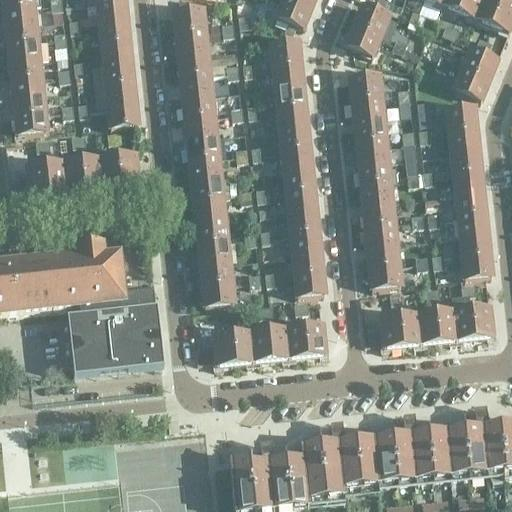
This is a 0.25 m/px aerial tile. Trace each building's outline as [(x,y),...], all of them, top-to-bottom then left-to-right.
[(32,14),(31,4),(33,4),(32,0),(0,0),(0,5),(2,5),(3,17),(32,14)] [(123,8),(122,0),(95,0),(96,11),(123,8)] [(310,16),(316,0),(285,0),(284,5),(310,16)] [(439,15),(445,0),(426,0),(424,6),(432,9),(431,11),(439,15)] [(473,28),(484,0),(445,0),(439,15),(447,18),(448,16),(466,23),(465,25),(473,28)] [(490,33),(501,7),(490,2),(491,0),(484,0),(473,28),(481,32),(482,30),(490,33)] [(381,16),(385,7),(378,4),(375,14),(381,16)] [(302,36),(310,16),(284,5),(276,25),(302,36)] [(387,19),(391,9),(385,7),(381,16),(387,19)] [(507,42),(511,29),(511,11),(501,7),(490,33),(499,37),(498,39),(507,42)] [(125,29),(123,8),(96,11),(99,31),(125,29)] [(36,31),(35,23),(33,23),(32,14),(3,17),(5,29),(2,29),(3,35),(36,31)] [(379,45),(388,25),(361,14),(353,34),(379,45)] [(203,40),(201,18),(173,21),(175,43),(203,40)] [(414,30),(418,20),(412,18),(408,27),(414,30)] [(420,32),(424,23),(418,20),(414,30),(420,32)] [(128,50),(125,29),(99,31),(101,52),(128,50)] [(36,50),(35,40),(37,40),(36,31),(3,35),(3,41),(6,41),(7,52),(36,50)] [(447,43),(451,34),(446,32),(442,41),(447,43)] [(371,65),(379,45),(353,34),(345,54),(371,65)] [(452,46),(456,36),(451,34),(447,43),(452,46)] [(206,61),(203,40),(175,43),(177,64),(206,61)] [(481,57),(484,47),(479,45),(475,55),(481,57)] [(404,55),(406,49),(397,46),(395,51),(404,55)] [(486,59),(490,50),(484,47),(481,57),(486,59)] [(40,67),(39,59),(37,59),(36,50),(7,52),(8,64),(6,65),(6,71),(40,67)] [(130,70),(128,50),(101,52),(103,73),(130,70)] [(299,72),(297,50),(270,53),(272,75),(299,72)] [(401,61),(404,55),(395,51),(392,57),(401,61)] [(488,89),(496,69),(470,58),(461,78),(488,89)] [(208,82),(206,61),(177,64),(180,85),(208,82)] [(448,73),(450,67),(440,63),(438,69),(448,73)] [(39,85),(39,76),(41,76),(40,67),(6,71),(7,77),(10,77),(11,88),(39,85)] [(446,78),(448,73),(438,69),(436,74),(446,78)] [(132,91),(130,70),(103,73),(105,94),(132,91)] [(301,93),(299,72),(272,75),(275,96),(301,93)] [(479,109),(488,89),(461,78),(453,98),(479,109)] [(210,103),(208,82),(180,85),(182,106),(210,103)] [(379,106),(377,84),(349,87),(351,109),(379,106)] [(44,103),(43,94),(40,95),(39,85),(11,88),(12,100),(10,100),(10,106),(44,103)] [(134,112),(132,91),(105,94),(108,115),(134,112)] [(304,114),(301,93),(275,96),(277,117),(304,114)] [(43,121),(42,112),(44,112),(44,103),(10,106),(11,113),(14,112),(15,124),(43,121)] [(212,124),(210,103),(182,106),(184,127),(212,124)] [(381,127),(379,106),(351,109),(353,130),(381,127)] [(137,134),(134,112),(108,115),(110,137),(137,134)] [(306,135),(304,114),(277,117),(279,138),(306,135)] [(475,138),(473,116),(446,119),(449,140),(475,138)] [(47,139),(46,131),(44,131),(43,121),(15,124),(16,138),(14,138),(15,145),(23,144),(23,142),(47,139)] [(214,144),(212,124),(184,127),(186,147),(214,144)] [(384,147),(381,127),(353,130),(356,150),(384,147)] [(308,156),(306,135),(279,138),(281,158),(308,156)] [(478,158),(475,138),(449,140),(451,161),(478,158)] [(217,165),(214,144),(186,147),(188,168),(217,165)] [(386,168),(384,147),(356,150),(358,171),(386,168)] [(310,177),(308,156),(281,158),(283,179),(310,177)] [(480,179),(478,158),(451,161),(453,182),(480,179)] [(137,186),(134,161),(125,162),(125,164),(116,165),(119,194),(133,193),(133,195),(140,194),(139,186),(137,186)] [(119,194),(116,165),(107,166),(107,164),(98,165),(101,199),(107,198),(107,195),(119,194)] [(101,199),(98,165),(89,166),(89,168),(80,169),(83,198),(95,197),(95,199),(101,199)] [(219,186),(217,165),(188,168),(191,189),(219,186)] [(83,198),(80,169),(71,170),(70,168),(62,169),(65,202),(72,202),(71,199),(83,198)] [(388,189),(386,168),(358,171),(360,192),(388,189)] [(65,202),(62,169),(53,170),(54,172),(35,174),(35,172),(25,173),(28,197),(26,198),(27,206),(34,205),(33,203),(59,200),(59,203),(65,202)] [(312,197),(310,177),(283,179),(286,200),(312,197)] [(482,200),(480,179),(453,182),(455,203),(482,200)] [(221,207),(219,186),(191,189),(193,210),(221,207)] [(390,210),(388,189),(360,192),(362,213),(390,210)] [(314,218),(312,197),(286,200),(288,221),(314,218)] [(484,221),(482,200),(455,203),(457,224),(484,221)] [(223,228),(221,207),(193,210),(195,231),(223,228)] [(392,231),(390,210),(362,213),(364,234),(392,231)] [(317,239),(314,218),(288,221),(290,242),(317,239)] [(486,242),(484,221),(457,224),(459,245),(486,242)] [(225,249),(223,228),(195,231),(197,252),(225,249)] [(395,252),(392,231),(364,234),(367,255),(395,252)] [(319,260),(317,239),(290,242),(292,263),(319,260)] [(488,263),(486,242),(459,245),(462,266),(488,263)] [(228,270),(225,249),(197,252),(200,273),(228,270)] [(160,359),(153,299),(153,296),(121,300),(117,263),(102,265),(100,252),(76,255),(77,262),(35,267),(35,264),(30,265),(30,267),(18,269),(13,268),(0,269),(0,322),(80,315),(81,324),(72,325),(77,368),(160,359)] [(397,273),(395,252),(367,255),(369,276),(397,273)] [(321,281),(319,260),(292,263),(294,284),(321,281)] [(490,285),(488,263),(462,266),(464,287),(490,285)] [(230,291),(228,270),(200,273),(202,294),(230,291)] [(399,294),(397,273),(369,276),(371,297),(399,294)] [(323,303),(321,281),(294,284),(297,305),(323,303)] [(232,312),(230,291),(202,294),(204,315),(232,312)] [(491,338),(488,314),(479,315),(479,317),(470,318),(473,346),(487,345),(487,347),(494,346),(493,338),(491,338)] [(473,346),(470,318),(461,319),(461,317),(452,318),(456,351),(462,350),(461,348),(473,346)] [(456,351),(452,318),(443,319),(444,321),(434,322),(437,350),(449,349),(449,352),(456,351)] [(420,355),(416,321),(408,322),(408,325),(398,326),(402,354),(413,353),(414,355),(420,355)] [(437,350),(434,322),(425,323),(425,321),(416,321),(420,355),(426,354),(426,351),(437,350)] [(402,354),(398,326),(389,327),(389,324),(380,325),(382,350),(380,350),(381,358),(388,358),(388,355),(402,354)] [(324,356),(321,332),(312,333),(312,335),(303,336),(306,364),(320,363),(320,365),(327,364),(326,356),(324,356)] [(306,364),(303,336),(293,337),(293,335),(284,336),(288,369),(294,368),(294,365),(306,364)] [(288,369),(284,336),(276,336),(276,339),(267,340),(270,368),(282,367),(282,369),(288,369)] [(270,368),(267,340),(258,341),(257,338),(249,339),(252,373),(258,372),(258,369),(270,368)] [(252,373),(249,339),(240,340),(240,342),(231,343),(234,372),(246,371),(246,373),(252,373)] [(234,372),(231,343),(222,344),(221,342),(212,343),(215,368),(213,368),(213,376),(220,375),(220,373),(234,372)] [(511,486),(511,432),(487,435),(485,417),(472,419),(474,436),(462,438),(467,483),(502,479),(503,487),(511,486)] [(449,485),(444,440),(415,443),(413,425),(401,426),(403,444),(391,445),(396,491),(449,485)] [(377,493),(372,447),(343,451),(341,433),(328,434),(330,452),(318,453),(318,454),(319,465),(270,470),(269,465),(272,465),(271,452),(258,454),(260,471),(249,473),(253,511),(307,511),(308,508),(343,504),(343,496),(377,493)] [(467,483),(462,438),(444,440),(449,485),(467,483)] [(396,491),(391,445),(372,447),(377,493),(396,491)] [(253,511),(249,473),(249,467),(229,470),(233,511),(253,511)] [(482,511),(481,503),(470,504),(470,511),(482,511)]
